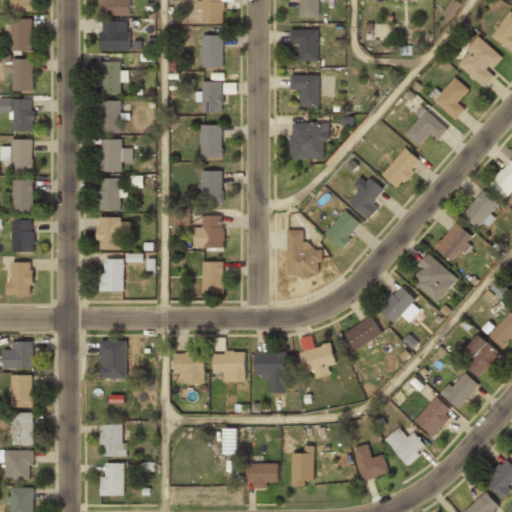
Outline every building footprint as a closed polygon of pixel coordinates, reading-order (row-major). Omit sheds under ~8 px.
[(32,10),(32,0),(10,0),(10,10),(32,10)] [(100,0),(100,15),(129,15),(129,0),(100,0)] [(223,0),(199,0),(199,24),(223,24),(223,0)] [(319,17),(319,0),(289,0),(289,1),(299,1),(299,17),(319,17)] [(511,12),(510,11),(491,35),(511,51),(511,12)] [(32,51),(32,19),(11,19),(11,51),(32,51)] [(100,50),(129,50),(129,31),(118,31),(118,21),(100,21),(100,50)] [(299,61),(318,61),(318,29),(290,29),(290,46),(299,46),(299,61)] [(223,35),(201,35),(201,67),(223,67),(223,35)] [(494,73),(492,72),(501,51),(472,37),(456,70),(488,85),(494,73)] [(33,59),(13,59),(13,91),(33,91),(33,59)] [(102,62),(102,94),(121,94),(121,62),(102,62)] [(300,107),(319,107),(319,75),(290,75),(290,91),(300,91),(300,107)] [(465,107),(458,102),(468,89),(453,77),(434,101),(456,119),(465,107)] [(222,82),(201,82),(201,112),(222,112),(222,82)] [(12,131),(33,131),(33,99),(12,99),(12,131)] [(121,101),(101,101),(101,133),(121,133),(121,101)] [(447,127),(423,107),(402,131),(418,145),(431,130),(439,137),(447,127)] [(327,123),(292,123),(291,158),(326,159),(327,123)] [(201,125),(201,157),(222,157),(222,125),(201,125)] [(33,140),(12,140),(12,172),(33,172),(33,140)] [(122,140),(102,140),(102,171),(123,171),(123,161),(132,161),(132,149),(122,149),(122,140)] [(421,160),(404,146),(382,174),(399,188),(421,160)] [(511,195),(511,159),(489,182),(507,200),(511,195)] [(222,170),(201,170),(201,201),(222,201),(222,170)] [(381,203),(376,198),(383,189),(368,177),(349,200),(369,217),(381,203)] [(121,211),(121,178),(100,178),(100,211),(121,211)] [(33,211),(33,180),(12,180),(12,211),(33,211)] [(497,203),(483,189),(461,211),(481,232),(497,216),(491,209),(497,203)] [(170,225),(191,225),(191,208),(170,208),(170,225)] [(362,224),(345,209),(324,233),(341,247),(362,224)] [(203,246),(223,246),(223,215),(203,215),(203,246)] [(100,217),(100,250),(121,250),(121,217),(100,217)] [(33,251),(33,219),(12,219),(12,251),(33,251)] [(472,246),(467,242),(472,237),(457,222),(435,244),(451,261),(459,253),(462,256),(472,246)] [(288,276),(320,276),(320,245),(303,245),(304,231),(288,231),(288,276)] [(415,267),(422,274),(415,283),(437,302),(458,278),(428,252),(415,267)] [(124,292),(124,259),(102,259),(102,292),(124,292)] [(33,294),(33,261),(9,261),(9,294),(33,294)] [(223,261),(203,261),(203,293),(223,293),(223,261)] [(504,299),(511,290),(500,280),(492,288),(504,299)] [(409,322),(420,310),(413,303),(416,300),(401,285),(379,308),(394,324),(403,316),(409,322)] [(503,348),(511,338),(511,313),(509,311),(488,335),(503,348)] [(382,333),(370,316),(343,334),(355,351),(382,333)] [(100,379),(127,379),(127,340),(100,340),(100,379)] [(464,365),(478,378),(500,353),(486,340),(464,365)] [(4,350),(4,368),(33,368),(33,342),(13,342),(13,350),(4,350)] [(300,353),(306,373),(337,364),(330,343),(300,353)] [(204,353),(174,353),(174,374),(183,374),(183,384),(204,384),(204,353)] [(213,373),(224,373),(224,382),(245,382),(245,353),(213,353),(213,373)] [(255,353),(254,374),(269,374),(269,393),(287,394),(287,353),(255,353)] [(479,384),(462,370),(442,394),(458,408),(479,384)] [(33,374),(11,374),(11,407),(33,407),(33,374)] [(454,413),(436,396),(415,418),(433,436),(454,413)] [(34,413),(12,413),(12,444),(34,444),(34,413)] [(127,457),(127,442),(122,442),(122,424),(102,424),(102,457),(127,457)] [(408,465),(428,446),(413,430),(406,436),(398,427),(385,440),(408,465)] [(223,429),(223,454),(236,454),(236,429),(223,429)] [(372,458),(368,444),(354,448),(362,481),(389,473),(384,455),(372,458)] [(314,446),(305,446),(305,453),(292,453),(292,484),(314,484),(314,446)] [(6,450),(6,479),(32,479),(32,450),(6,450)] [(511,484),(511,464),(506,459),(484,483),(500,498),(511,484)] [(124,463),(102,463),(102,495),(124,495),(124,463)] [(246,463),(246,487),(267,487),(267,483),(278,483),(278,463),(246,463)] [(33,511),(33,487),(11,487),(11,511),(33,511)] [(495,511),(500,509),(488,493),(462,511),(495,511)]
